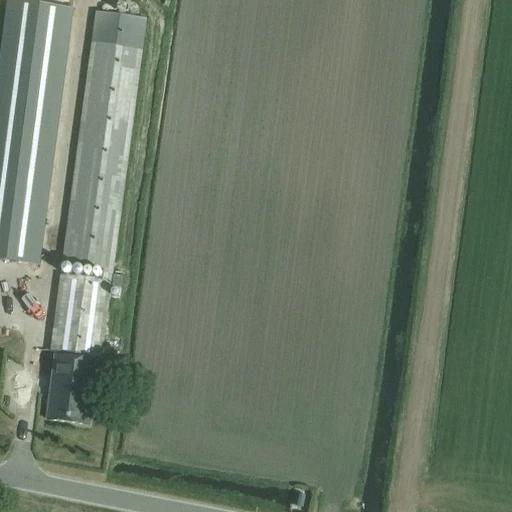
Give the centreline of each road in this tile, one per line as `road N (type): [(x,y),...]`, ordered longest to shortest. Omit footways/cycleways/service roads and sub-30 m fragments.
road 1 (track): [(466,0),(402,511)]
road 2 (unclassified): [(188,511),(0,475)]
